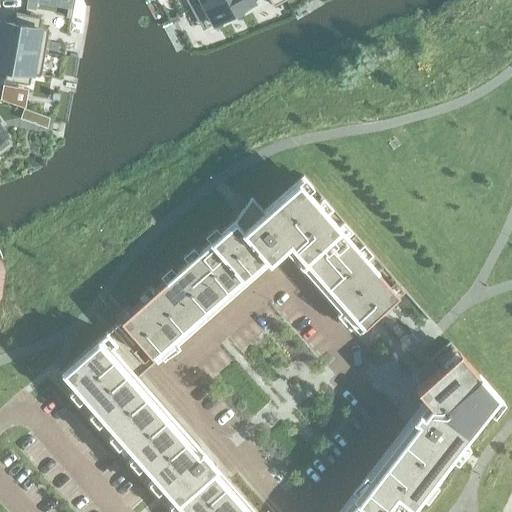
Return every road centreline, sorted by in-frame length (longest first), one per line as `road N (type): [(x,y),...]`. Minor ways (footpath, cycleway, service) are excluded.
road 1 (residential): [(283,511),(170,379),(173,367),(268,282),(287,283),(347,348),(339,366),(377,416),(369,446)]
road 2 (residential): [(115,511),(37,419),(16,412),(0,423)]
